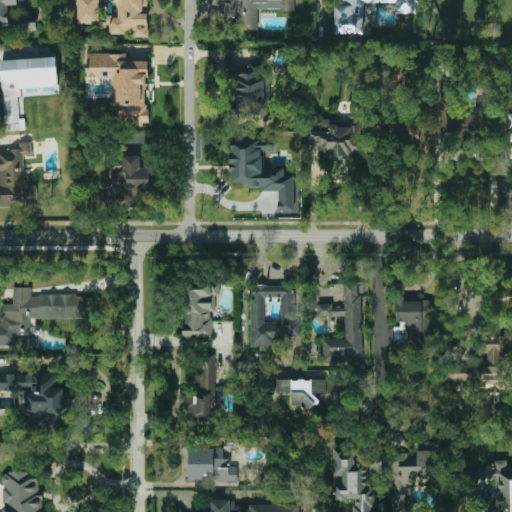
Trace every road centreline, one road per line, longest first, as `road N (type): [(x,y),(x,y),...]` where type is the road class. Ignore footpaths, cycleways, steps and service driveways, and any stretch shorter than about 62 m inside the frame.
road 1 (tertiary): [(511,235),(0,238)]
road 2 (tertiary): [(137,511),(136,237)]
road 3 (residential): [(188,238),(187,0)]
road 4 (residential): [(375,236),(385,411)]
